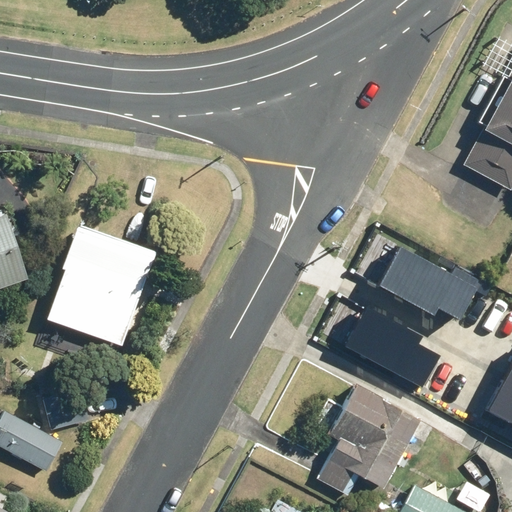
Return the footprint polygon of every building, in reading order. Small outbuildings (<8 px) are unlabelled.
[(511,68),(508,76),(510,77),(464,163),(511,188),(511,187),(511,68)] [(0,212),(0,285),(28,276),(6,210),(0,212)] [(122,343),(156,249),(79,221),(63,265),(66,266),(48,317),(122,343)] [(469,289),(388,245),(367,284),(424,315),(428,309),(451,322),(469,289)] [(357,305),(337,345),(419,386),(436,353),(412,341),(415,335),(357,305)] [(511,353),(485,405),(511,418),(511,353)] [(384,395),(357,381),(329,432),(339,438),(318,477),(348,493),(359,472),(384,486),(421,417),(383,396),(384,395)] [(82,387),(43,397),(51,428),(90,419),(82,387)] [(63,441),(5,409),(0,417),(0,444),(47,470),(63,441)] [(469,511),(415,483),(399,511),(469,511)] [(8,495),(0,490),(0,511),(14,511),(2,505),(8,495)]
